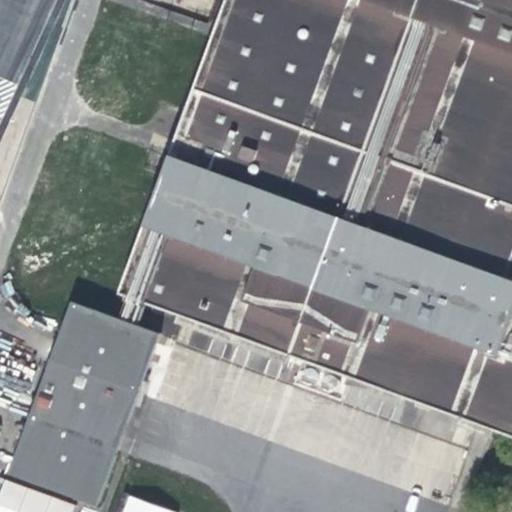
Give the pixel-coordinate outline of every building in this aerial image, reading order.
[(511,0),(220,0),(113,299),(170,319),(282,360),(338,380),(397,401),(453,421),(488,434),(511,442),(511,438),(511,0)] [(64,306),(2,481),(91,511),(132,394),(152,337),(64,306)] [(282,360),(170,319),(167,330),(279,370),(282,360)] [(397,401),(338,380),(334,390),(393,411),(397,401)] [(488,434),(453,421),(449,431),(484,444),(488,434)] [(177,511),(126,495),(120,511),(177,511)]
